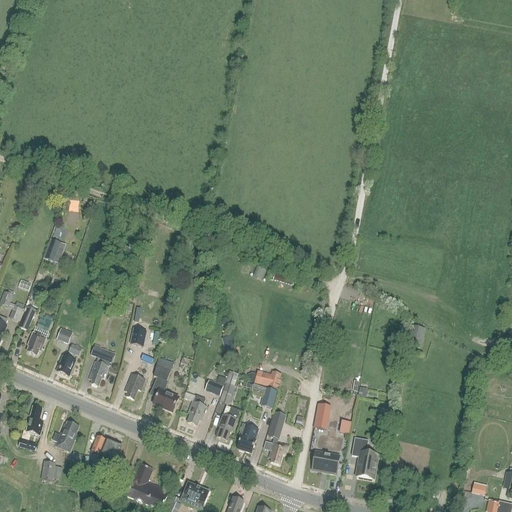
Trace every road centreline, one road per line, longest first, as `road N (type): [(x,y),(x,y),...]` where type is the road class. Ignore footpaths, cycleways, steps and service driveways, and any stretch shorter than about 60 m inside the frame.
road 1 (track): [(329,292),(0,152)]
road 2 (secondary): [(293,492),(0,369)]
road 3 (track): [(393,0),(344,272),(329,292)]
road 4 (track): [(329,292),(296,484)]
